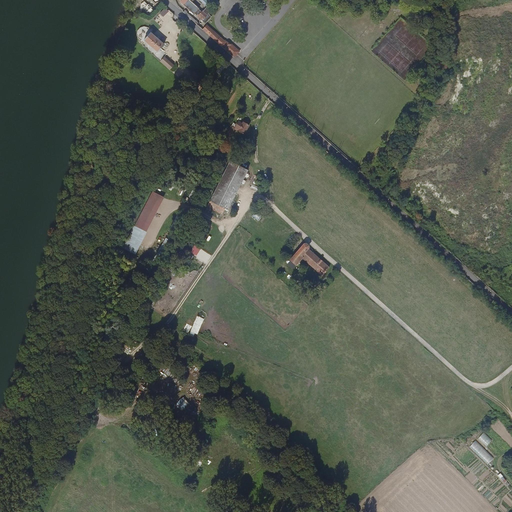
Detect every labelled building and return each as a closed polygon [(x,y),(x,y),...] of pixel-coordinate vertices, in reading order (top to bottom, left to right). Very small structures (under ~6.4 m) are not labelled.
[(162,3),(158,0),(132,0),(132,2),(127,12),(148,14),(162,3)] [(190,0),(183,0),(182,2),(206,24),(212,17),(210,16),(213,13),(212,12),(212,10),(209,7),(204,13),(194,4),(190,0)] [(166,7),(160,13),(164,16),(169,10),(166,7)] [(203,30),(234,59),(240,52),(232,44),(231,45),(225,40),(224,41),(213,30),(212,31),(206,26),(203,30)] [(157,46),(162,39),(150,28),(145,35),(157,46)] [(172,57),(163,49),(160,52),(168,60),(172,57)] [(190,72),(195,80),(199,77),(194,70),(190,72)] [(249,125),(244,122),(243,124),(239,122),(236,126),(240,129),(239,131),(244,134),(249,125)] [(250,148),(240,141),(238,145),(248,151),(250,148)] [(231,204),(249,167),(232,158),(213,195),(217,198),(215,204),(225,209),(228,203),(231,204)] [(138,254),(163,196),(150,190),(125,249),(138,254)] [(304,233),(302,233),(300,235),(288,249),(294,254),(300,248),(337,282),(344,275),(305,239),(306,236),(305,235),(304,233)] [(165,237),(154,262),(161,265),(172,240),(165,237)] [(194,244),(190,252),(197,256),(201,248),(194,244)] [(197,337),(203,317),(196,315),(190,335),(197,337)] [(183,397),(176,404),(182,410),(189,403),(183,397)] [(488,464),(494,458),(476,440),(470,446),(488,464)]
